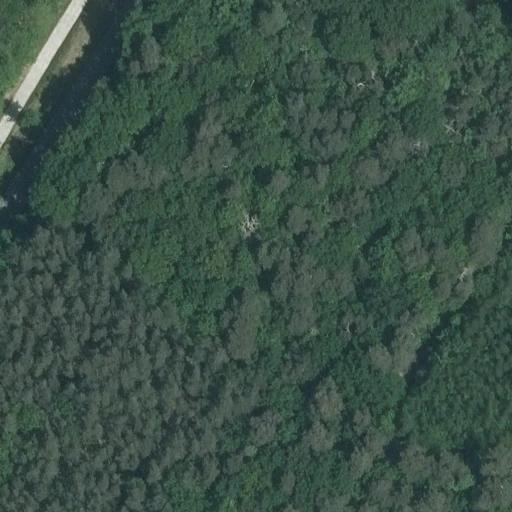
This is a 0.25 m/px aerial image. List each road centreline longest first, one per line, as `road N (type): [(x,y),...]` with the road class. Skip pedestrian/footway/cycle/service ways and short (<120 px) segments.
road 1 (unknown): [(511,189),(366,417),(511,484)]
road 2 (tertiary): [(0,223),(139,0)]
road 3 (track): [(373,0),(511,72)]
